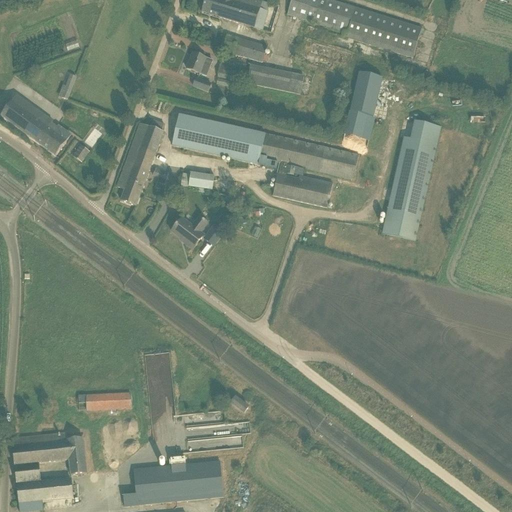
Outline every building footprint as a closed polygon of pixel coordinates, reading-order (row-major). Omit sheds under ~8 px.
[(255,1),(252,0),(205,0),(201,13),(255,29),(262,3),(255,1)] [(422,28),(330,0),(291,0),(287,15),(290,16),(289,20),(295,22),(296,18),(345,33),(343,37),(412,59),(422,28)] [(262,64),(263,61),(267,62),(268,57),(264,56),(267,47),(227,35),(222,52),(262,64)] [(207,77),(212,62),(193,54),(187,70),(200,75),(207,77)] [(247,84),(250,71),(221,65),(218,78),(247,84)] [(381,77),(360,72),(346,135),(366,140),(381,77)] [(68,101),(76,78),(70,75),(61,99),(68,101)] [(209,93),(212,85),(196,79),(193,87),(209,93)] [(16,96),(1,117),(56,157),(66,142),(48,129),(52,122),(16,96)] [(293,176),(294,175),(302,177),(304,170),(295,168),(295,167),(354,180),(359,155),(266,134),(179,115),(172,147),(258,166),(265,167),(265,169),(276,171),(278,163),(281,164),(279,174),(273,197),(328,209),(333,186),(332,186),(332,184),(299,176),(299,179),(286,176),(286,175),(293,176)] [(136,207),(163,133),(140,125),(117,188),(125,190),(121,202),(136,207)] [(437,146),(410,140),(404,138),(382,234),(416,242),(437,146)] [(82,164),(87,157),(78,150),(73,157),(82,164)] [(152,178),(164,180),(166,171),(155,168),(152,178)] [(180,187),(209,191),(212,191),(214,177),(191,173),(190,176),(182,175),(180,187)] [(193,251),(205,236),(202,234),(209,224),(200,217),(193,226),(183,218),(172,233),(186,244),(185,245),(193,251)] [(214,227),(211,231),(220,239),(223,234),(214,227)] [(131,409),(131,395),(86,397),(87,411),(131,409)] [(244,414),(248,408),(235,399),(231,404),(244,414)] [(67,434),(12,440),(13,448),(12,448),(19,511),(29,511),(44,510),(43,503),(74,500),(72,482),(41,486),(38,464),(69,461),(71,476),(87,475),(83,439),(67,441),(67,434)] [(136,495),(123,496),(124,508),(224,499),(220,462),(134,470),(136,495)]
